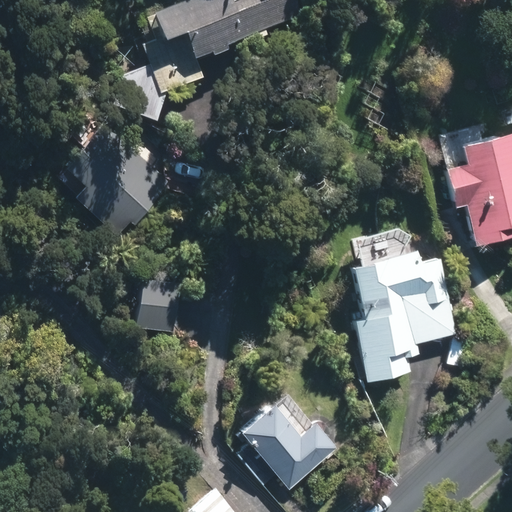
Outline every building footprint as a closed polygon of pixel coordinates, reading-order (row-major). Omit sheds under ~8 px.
[(287,0),(189,0),(144,17),(151,37),(137,42),(145,62),(115,74),(105,96),(154,118),(168,86),(193,77),(186,57),(294,17),(287,0)] [(107,113),(60,163),(76,178),(64,191),(104,228),(117,214),(122,218),(167,171),(107,113)] [(511,229),(511,132),(459,145),(463,161),(440,166),(448,200),(460,197),(470,239),(511,229)] [(359,318),(350,320),(364,375),(411,363),(394,296),(450,283),(443,255),(412,262),(408,250),(346,265),(359,318)] [(170,281),(135,277),(130,323),(165,327),(170,281)] [(266,404),(236,430),(284,484),(329,445),(309,422),(293,436),(266,404)] [(221,511),(207,496),(190,511),(221,511)]
